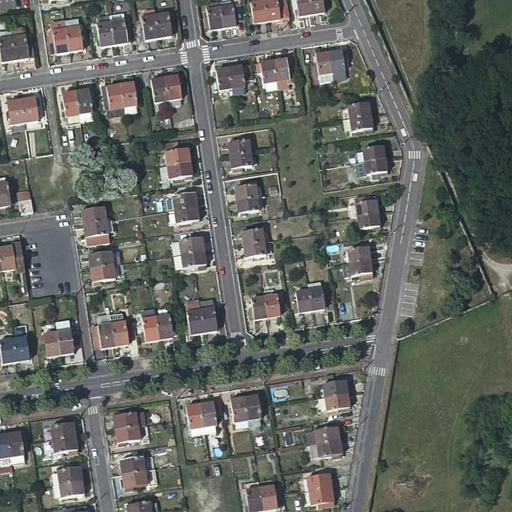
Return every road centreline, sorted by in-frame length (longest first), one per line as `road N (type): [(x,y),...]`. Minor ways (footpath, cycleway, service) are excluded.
road 1 (residential): [(359,26),(414,153),(384,340)]
road 2 (residential): [(239,363),(191,56)]
road 3 (residential): [(191,56),(0,88)]
road 4 (unclassified): [(384,340),(356,511)]
road 5 (residential): [(359,26),(191,56)]
road 6 (residential): [(89,386),(239,363)]
road 7 (residential): [(239,363),(384,340)]
road 8 (residential): [(89,386),(108,511)]
